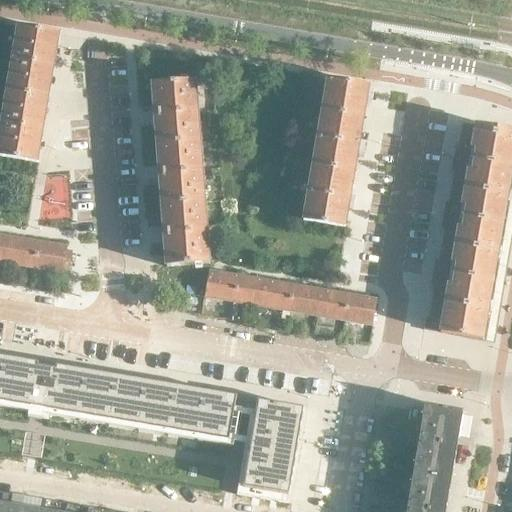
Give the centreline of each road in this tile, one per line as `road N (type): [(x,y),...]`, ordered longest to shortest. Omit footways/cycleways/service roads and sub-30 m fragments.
road 1 (tertiary): [(74,0),(511,79)]
road 2 (residential): [(109,328),(92,44)]
road 3 (residential): [(382,371),(396,302),(387,278),(417,101)]
road 4 (residential): [(370,370),(109,328)]
road 5 (unknown): [(94,70),(59,62),(42,79),(32,195),(50,208),(107,214)]
road 6 (residential): [(215,511),(0,476)]
road 7 (residential): [(346,511),(370,370)]
road 8 (residential): [(511,389),(382,371)]
